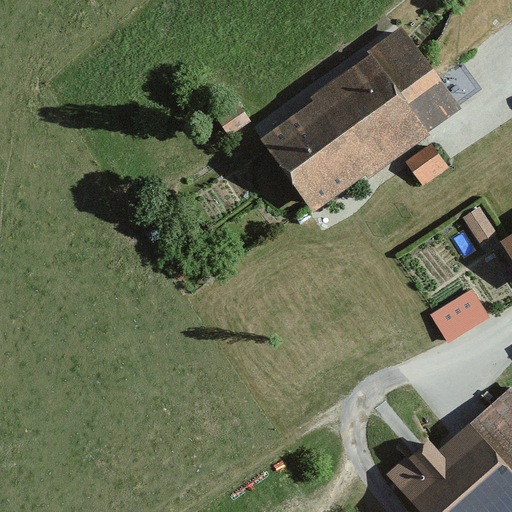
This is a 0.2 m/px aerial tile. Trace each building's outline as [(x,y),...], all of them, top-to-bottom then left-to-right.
[(408,34),(407,35),(401,27),(366,52),(369,55),(310,97),(313,101),(260,139),(313,214),(366,176),(369,179),(431,135),(429,132),(461,109),(408,34)] [(217,120),(229,137),(251,122),(240,105),(217,120)] [(431,143),(405,162),(422,186),(449,167),(431,143)] [(479,206),(462,217),(480,243),(496,231),(479,206)] [(511,234),(500,242),(511,260),(511,234)] [(431,315),(447,343),(490,318),(473,290),(431,315)] [(400,462),(387,474),(419,511),(511,511),(511,386),(438,451),(429,440),(402,464),(400,462)]
